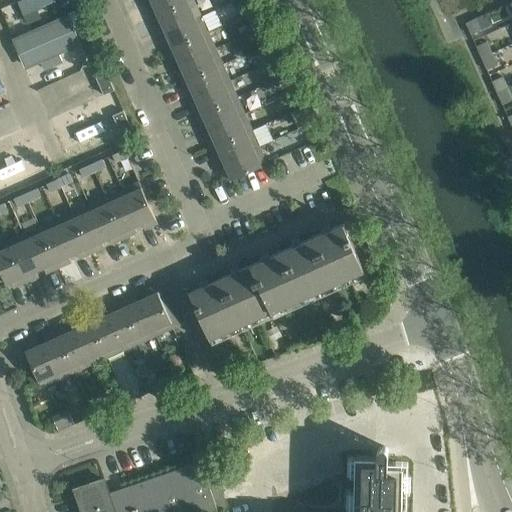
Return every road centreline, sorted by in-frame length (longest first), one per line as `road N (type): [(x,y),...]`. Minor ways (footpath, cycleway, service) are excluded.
road 1 (residential): [(20,465),(439,322)]
road 2 (unclassified): [(439,322),(296,0)]
road 3 (residential): [(208,239),(107,0)]
road 4 (residential): [(0,332),(208,239)]
road 5 (unclassified): [(499,511),(439,322)]
road 6 (residential): [(56,166),(0,27)]
road 7 (residential): [(208,239),(338,183)]
